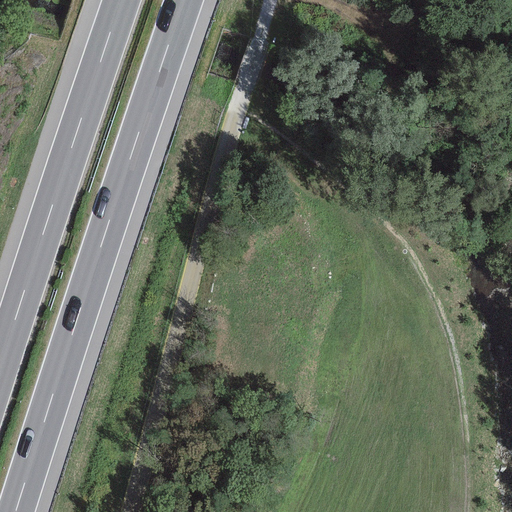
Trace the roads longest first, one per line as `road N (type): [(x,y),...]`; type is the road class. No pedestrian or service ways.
road 1 (motorway): [(18,511),(185,0)]
road 2 (motorway): [(123,0),(0,382)]
